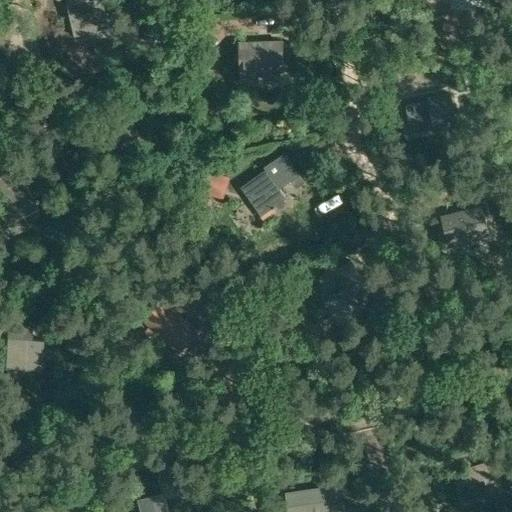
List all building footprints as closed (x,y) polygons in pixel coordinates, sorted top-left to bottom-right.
[(86,0),(66,5),(73,36),(93,31),(92,26),(107,23),(101,0),(86,0)] [(206,27),(190,42),(201,54),(218,39),(206,27)] [(237,39),(237,73),(284,72),(283,38),(237,39)] [(454,115),(446,82),(426,87),(427,88),(403,94),(408,112),(428,107),(432,119),(434,119),(434,120),(454,115)] [(105,117),(124,155),(156,140),(143,112),(132,117),(127,106),(105,117)] [(279,187),(290,180),(299,174),(284,152),(263,167),(265,169),(240,186),(260,215),(286,197),(279,187)] [(0,174),(0,211),(6,224),(38,208),(23,179),(14,184),(7,172),(0,174)] [(208,172),(203,191),(222,197),(228,178),(208,172)] [(481,214),(444,230),(455,256),(492,240),(481,214)] [(49,215),(34,221),(38,231),(53,226),(49,215)] [(364,290),(352,265),(342,270),(335,273),(344,294),(324,304),(334,325),(356,315),(348,298),(364,290)] [(164,288),(143,303),(166,337),(188,323),(164,288)] [(6,367),(41,370),(43,339),(31,338),(32,325),(0,323),(0,337),(8,337),(6,367)] [(489,447),(504,444),(499,420),(484,423),(489,447)] [(456,469),(460,484),(483,478),(487,494),(503,490),(494,459),(456,469)] [(328,511),(338,511),(334,487),(286,494),(288,511),(328,511)] [(169,511),(165,492),(137,498),(140,511),(169,511)]
